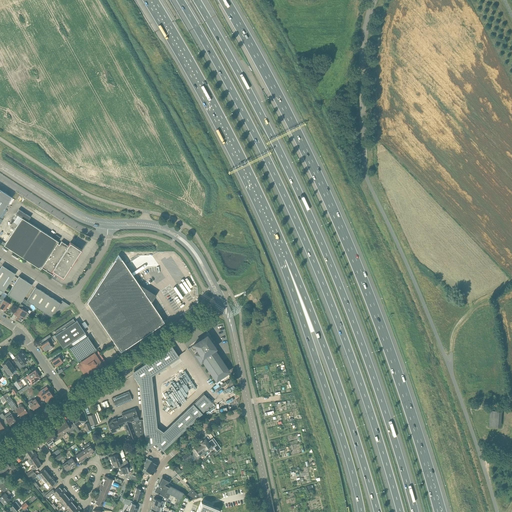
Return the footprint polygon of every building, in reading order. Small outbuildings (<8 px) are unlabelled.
[(0,215),(12,197),(0,188),(0,215)] [(5,243),(4,245),(9,249),(13,251),(28,260),(31,263),(40,269),(41,267),(52,275),(55,272),(59,274),(63,277),(72,262),(73,261),(72,261),(74,258),(75,259),(75,258),(81,250),(81,249),(73,244),(70,242),(68,245),(61,241),(60,243),(59,245),(57,243),(58,241),(28,221),(30,217),(19,209),(15,214),(18,215),(21,218),(17,225),(5,243)] [(113,262),(87,302),(91,308),(115,344),(116,344),(121,350),(127,346),(128,347),(157,327),(156,326),(163,322),(159,315),(159,314),(151,302),(156,295),(143,287),(138,283),(123,262),(122,259),(121,259),(118,254),(118,255),(113,262)] [(0,289),(3,292),(15,274),(2,265),(0,268),(0,289)] [(7,294),(20,303),(32,285),(19,276),(18,276),(19,276),(7,294)] [(35,287),(26,300),(52,317),(54,314),(55,315),(69,305),(68,305),(62,302),(61,303),(35,287)] [(9,303),(6,300),(7,298),(1,295),(0,296),(0,297),(3,299),(0,303),(0,307),(3,309),(4,309),(5,310),(9,303)] [(29,309),(26,308),(26,307),(20,303),(21,303),(20,302),(14,312),(17,314),(16,316),(15,317),(20,320),(21,320),(23,317),(25,318),(28,314),(26,313),(29,309)] [(71,342),(83,335),(85,333),(76,320),(75,322),(73,319),(54,331),(56,334),(55,335),(54,335),(63,348),(67,345),(71,342)] [(41,344),(40,345),(41,346),(44,350),(44,349),(45,350),(47,348),(51,346),(52,346),(50,343),(53,340),(49,334),(48,336),(41,340),(43,343),(41,344)] [(206,335),(194,344),(199,351),(198,352),(195,354),(198,358),(201,362),(203,361),(216,380),(222,376),(225,379),(230,376),(227,372),(228,372),(229,371),(214,349),(215,348),(214,346),(208,338),(206,335)] [(71,342),(67,345),(69,348),(78,361),(80,360),(92,351),(96,349),(87,336),(85,338),(73,345),(71,342)] [(134,372),(133,374),(139,383),(143,420),(145,441),(146,449),(156,443),(162,450),(163,450),(165,448),(168,445),(177,437),(180,434),(187,427),(189,425),(194,420),(197,418),(197,417),(201,413),(205,410),(209,406),(212,403),(204,394),(163,432),(156,427),(151,376),(179,357),(171,346),(165,350),(162,352),(144,365),(144,364),(140,367),(134,372)] [(23,362),(27,359),(23,354),(24,353),(22,351),(21,350),(18,352),(19,353),(15,356),(17,358),(14,360),(20,369),(25,365),(25,364),(23,362)] [(58,351),(51,356),(53,359),(52,360),(51,360),(52,362),(54,365),(55,365),(56,366),(62,362),(63,362),(61,359),(64,357),(60,352),(60,350),(58,351)] [(81,362),(80,362),(81,363),(78,365),(85,375),(88,373),(102,364),(101,362),(104,360),(98,352),(95,354),(94,353),(92,351),(80,360),(81,362)] [(6,370),(3,372),(7,378),(13,374),(11,372),(15,369),(8,360),(2,365),(6,370)] [(29,388),(31,387),(38,382),(36,379),(39,377),(37,373),(38,373),(35,369),(31,372),(23,378),(29,388)] [(222,395),(224,401),(232,397),(233,400),(238,398),(233,387),(236,386),(232,376),(218,383),(213,385),(219,397),(222,395)] [(38,398),(31,387),(27,389),(31,395),(32,394),(34,397),(31,399),(32,399),(28,402),(29,403),(27,405),(29,408),(31,406),(33,409),(34,408),(35,409),(39,407),(38,406),(39,405),(36,399),(38,398)] [(36,394),(40,400),(43,399),(45,401),(53,396),(50,392),(52,391),(50,388),(48,389),(46,387),(36,394)] [(132,400),(128,391),(121,394),(112,398),(113,401),(115,407),(132,400)] [(10,397),(6,400),(13,411),(16,415),(17,416),(19,414),(21,417),(24,415),(24,414),(27,412),(25,409),(25,408),(24,408),(22,405),(21,405),(21,404),(20,404),(18,406),(18,407),(17,408),(14,405),(15,404),(10,397)] [(107,400),(99,404),(101,409),(109,406),(107,400)] [(108,422),(107,422),(108,423),(112,432),(116,431),(115,429),(124,425),(131,445),(133,445),(145,441),(143,420),(139,420),(135,408),(121,413),(123,416),(116,419),(115,418),(112,419),(112,420),(108,422)] [(502,427),(503,411),(491,410),(489,426),(502,427)] [(8,422),(10,425),(10,424),(11,424),(13,423),(13,422),(16,420),(10,412),(4,416),(2,413),(0,414),(0,416),(5,424),(8,422)] [(78,412),(70,417),(74,423),(71,424),(73,427),(76,426),(80,423),(81,422),(82,424),(85,422),(82,417),(80,414),(78,412)] [(94,413),(87,416),(91,426),(98,423),(94,413)] [(65,420),(60,423),(65,431),(68,429),(70,432),(74,429),(71,424),(68,425),(65,420)] [(63,433),(65,431),(60,423),(56,427),(58,430),(56,431),(60,438),(65,435),(63,433)] [(52,429),(47,432),(54,442),(60,438),(56,431),(54,432),(52,429)] [(47,447),(54,442),(47,432),(42,436),(45,440),(43,442),(47,447)] [(193,450),(191,451),(197,457),(198,457),(198,458),(211,448),(213,447),(217,451),(221,448),(218,444),(216,445),(212,439),(207,442),(205,440),(201,443),(202,444),(199,447),(198,445),(192,449),(193,450)] [(26,443),(17,449),(18,450),(19,451),(20,451),(23,456),(25,454),(32,450),(30,448),(31,447),(29,444),(28,445),(26,443)] [(84,446),(90,456),(93,454),(92,453),(94,451),(90,445),(88,447),(86,444),(84,446)] [(156,444),(152,447),(158,454),(162,450),(156,444)] [(83,450),(81,452),(85,458),(87,456),(88,457),(90,456),(84,446),(81,448),(83,450)] [(25,454),(29,459),(36,454),(34,451),(33,452),(32,450),(25,454)] [(111,453),(108,454),(109,457),(108,457),(109,458),(108,458),(109,460),(110,459),(111,462),(119,459),(122,458),(121,456),(120,453),(119,450),(117,450),(111,453)] [(189,452),(182,457),(186,462),(189,461),(190,463),(194,460),(197,458),(197,457),(191,451),(190,452),(189,452)] [(83,460),(83,459),(85,458),(81,452),(76,455),(81,462),(83,460)] [(29,459),(26,461),(29,465),(32,464),(38,459),(37,457),(38,456),(36,454),(29,459)] [(72,458),(67,461),(72,468),(74,467),(74,466),(76,464),(72,458)] [(112,465),(111,465),(112,467),(112,466),(112,468),(117,466),(118,469),(120,468),(125,466),(128,465),(127,460),(123,461),(122,458),(119,459),(111,462),(112,465)] [(151,462),(152,461),(146,458),(142,471),(148,474),(150,473),(150,472),(152,474),(157,465),(151,462)] [(26,474),(28,477),(34,473),(33,470),(42,463),(41,461),(40,462),(38,459),(32,464),(34,466),(31,468),(32,470),(26,474)] [(8,472),(5,469),(7,468),(7,469),(10,467),(9,466),(5,461),(0,464),(0,471),(1,472),(3,475),(8,472)] [(69,470),(72,468),(67,461),(62,464),(66,470),(69,469),(69,470)] [(120,468),(118,469),(119,471),(120,473),(121,474),(125,472),(125,473),(126,474),(131,476),(132,472),(129,471),(128,468),(131,467),(130,465),(130,464),(128,465),(125,466),(120,468)] [(21,476),(15,468),(12,470),(18,478),(21,476)] [(38,473),(36,475),(37,476),(40,480),(42,478),(48,473),(46,471),(47,470),(45,468),(38,473)] [(48,473),(42,478),(46,482),(52,477),(50,474),(50,475),(48,473)] [(103,482),(110,484),(112,479),(104,476),(103,479),(104,479),(103,482)] [(46,482),(49,487),(48,488),(50,490),(54,486),(52,484),(55,482),(53,480),(54,479),(52,477),(46,482)] [(164,496),(162,499),(163,500),(177,507),(183,493),(166,484),(170,481),(162,477),(154,491),(164,496)] [(100,486),(108,490),(110,484),(103,482),(102,484),(101,484),(100,486)] [(8,486),(6,487),(4,484),(0,488),(3,490),(5,492),(0,496),(0,499),(4,504),(10,499),(7,496),(11,493),(8,490),(10,489),(8,486)] [(99,492),(106,495),(108,490),(100,486),(99,489),(100,490),(99,492)] [(53,494),(55,497),(65,489),(64,488),(62,490),(59,487),(54,491),(53,489),(45,496),(46,497),(53,492),(54,493),(53,494)] [(136,487),(133,498),(140,499),(142,491),(139,491),(140,489),(140,488),(136,487)] [(64,493),(66,491),(65,489),(55,497),(58,500),(59,499),(60,501),(66,495),(64,493)] [(200,497),(197,494),(192,489),(186,496),(190,500),(200,497)] [(96,497),(104,500),(106,495),(99,492),(98,495),(97,494),(96,497)] [(69,498),(66,495),(60,501),(62,502),(60,503),(63,506),(72,498),(71,496),(69,498)] [(104,500),(96,497),(95,500),(96,500),(95,503),(102,506),(104,500)] [(66,508),(68,509),(74,504),(71,501),(74,499),(72,498),(63,506),(65,509),(66,508)] [(124,511),(123,511),(135,511),(137,508),(134,507),(135,506),(135,505),(131,503),(130,503),(130,502),(132,502),(132,501),(125,499),(123,503),(128,505),(127,507),(127,506),(130,507),(128,511),(125,511),(124,511)] [(20,508),(17,504),(18,504),(16,501),(12,504),(7,508),(10,511),(15,511),(17,510),(20,508)] [(201,501),(196,511),(217,511),(219,509),(213,506),(207,504),(201,501)]
